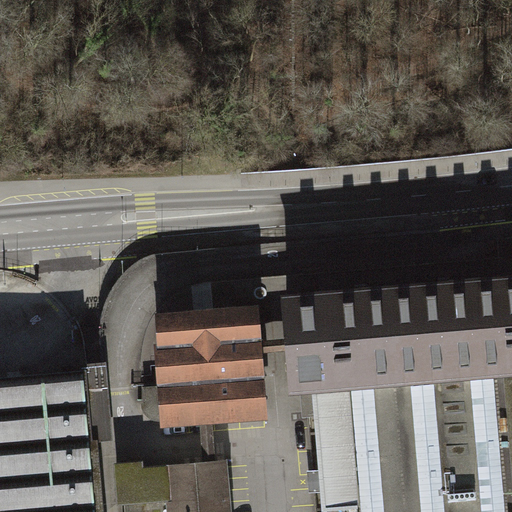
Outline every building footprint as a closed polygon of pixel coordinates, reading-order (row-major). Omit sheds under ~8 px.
[(296,391),(299,417),(313,416),(321,511),(511,511),(511,268),(286,288),(296,391)] [(256,416),(248,306),(145,313),(154,423),(256,416)] [(88,372),(94,442),(114,440),(107,362),(87,363),(88,372)] [(88,372),(0,379),(0,511),(99,511),(94,442),(88,372)] [(230,511),(226,459),(144,466),(143,459),(116,461),(119,502),(125,501),(126,511),(230,511)]
